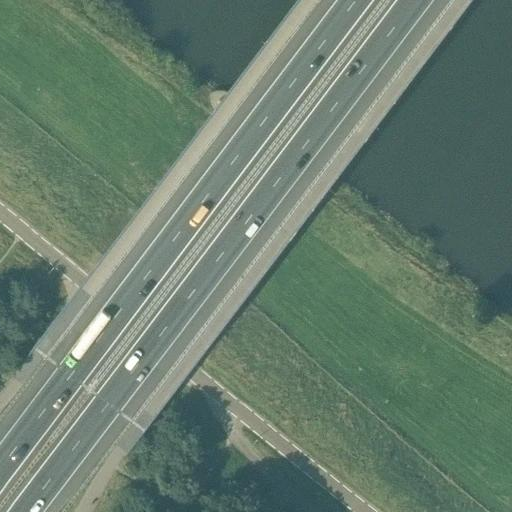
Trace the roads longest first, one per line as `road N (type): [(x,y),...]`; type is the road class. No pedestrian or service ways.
road 1 (motorway): [(28,511),(415,0)]
road 2 (unclassified): [(85,511),(131,434),(457,0)]
road 3 (motorway): [(354,0),(0,468)]
road 4 (unclassified): [(305,0),(0,400)]
road 5 (unclassified): [(370,511),(0,213)]
